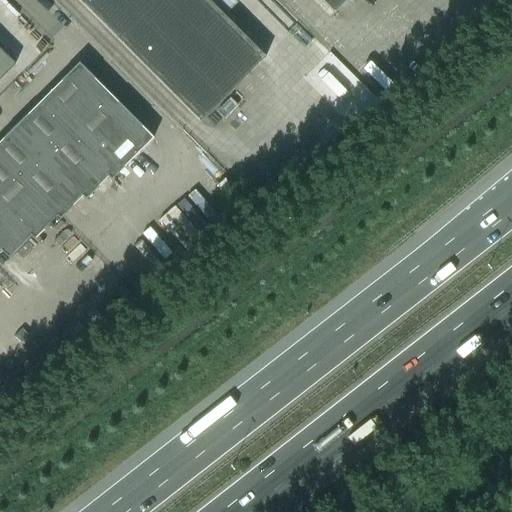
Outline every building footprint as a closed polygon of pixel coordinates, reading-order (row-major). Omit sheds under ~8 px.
[(78,0),(200,122),(265,57),(208,0),(78,0)] [(320,0),(333,13),(346,0),(320,0)] [(0,79),(15,64),(0,49),(0,79)] [(79,63),(37,105),(65,132),(106,91),(79,63)] [(65,132),(88,156),(130,115),(106,91),(65,132)] [(37,105),(15,127),(42,155),(65,132),(37,105)] [(108,177),(111,180),(153,138),(130,115),(88,156),(109,176),(108,177)] [(42,155),(15,127),(0,141),(0,157),(20,178),(42,155)] [(109,176),(88,156),(65,132),(42,155),(83,196),(82,196),(85,199),(108,177),(109,176)] [(60,219),(82,196),(83,196),(42,155),(20,178),(57,216),(60,219)] [(57,216),(20,178),(0,157),(0,252),(1,251),(5,255),(8,258),(17,249),(31,235),(34,238),(43,230),(57,216)]
